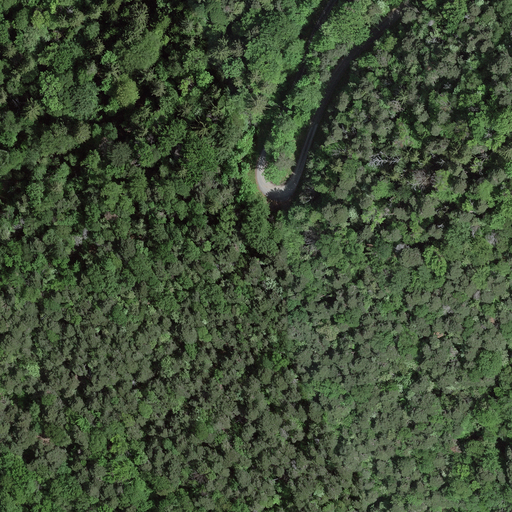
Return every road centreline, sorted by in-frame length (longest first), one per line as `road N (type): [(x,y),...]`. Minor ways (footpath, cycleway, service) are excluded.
road 1 (track): [(260,175),(267,198),(287,194),(346,63),(413,0)]
road 2 (unclassified): [(330,0),(260,175)]
